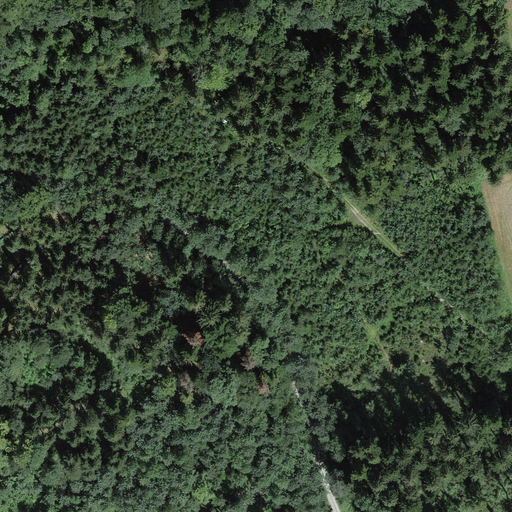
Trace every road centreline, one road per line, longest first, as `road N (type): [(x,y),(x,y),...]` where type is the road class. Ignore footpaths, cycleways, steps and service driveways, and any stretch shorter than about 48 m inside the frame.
road 1 (track): [(55,175),(269,148),(329,176),(403,258),(511,354)]
road 2 (track): [(0,161),(156,211),(232,273),(288,349),(340,511)]
